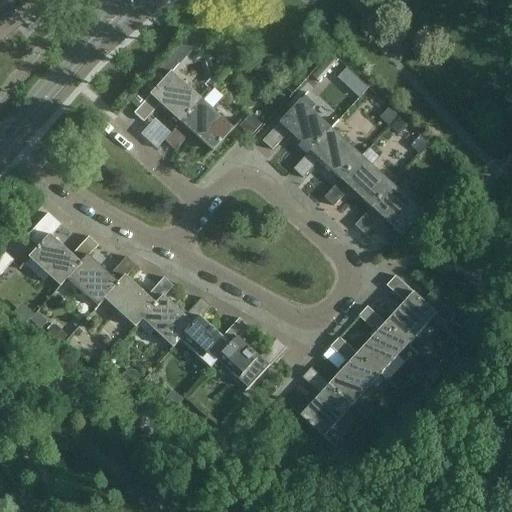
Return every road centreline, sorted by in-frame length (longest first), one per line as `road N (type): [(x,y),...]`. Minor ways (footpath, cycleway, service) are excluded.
road 1 (residential): [(174,246),(302,318),(322,315),(347,289),(343,260),(259,183),(228,181),(204,207)]
road 2 (residential): [(174,246),(86,203),(4,136)]
road 3 (tertiary): [(4,136),(126,0)]
road 4 (residential): [(116,123),(204,207)]
